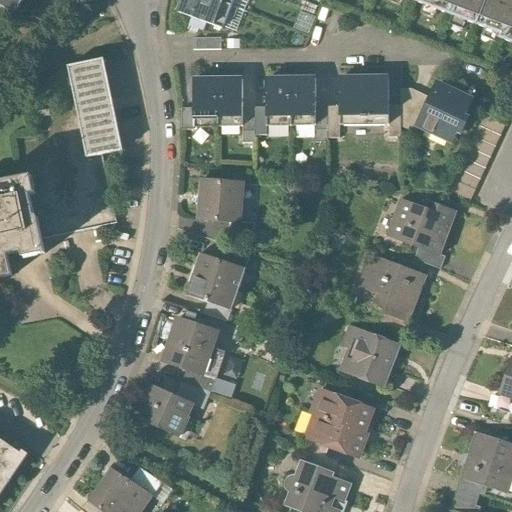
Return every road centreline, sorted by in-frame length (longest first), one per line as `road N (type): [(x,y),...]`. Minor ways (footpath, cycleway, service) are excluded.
road 1 (residential): [(39,511),(91,434),(147,281),(159,134),(137,0)]
road 2 (unclassified): [(403,511),(445,375),(511,224)]
